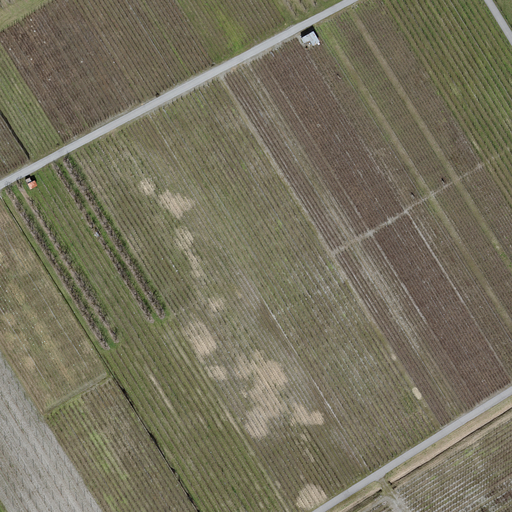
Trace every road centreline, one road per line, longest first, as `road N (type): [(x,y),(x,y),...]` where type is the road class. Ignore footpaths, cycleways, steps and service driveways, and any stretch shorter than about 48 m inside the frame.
road 1 (unclassified): [(0,183),(351,0)]
road 2 (unclassified): [(511,389),(318,511)]
